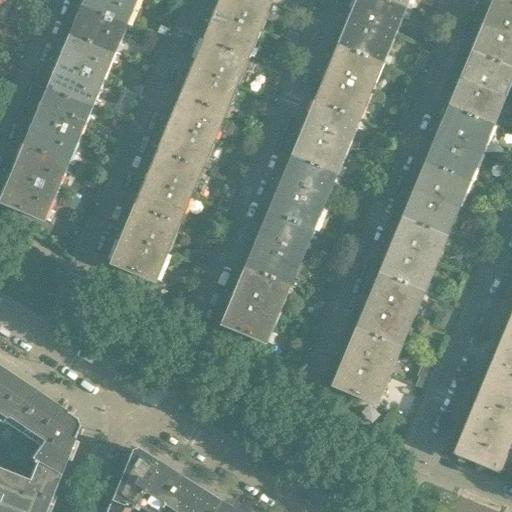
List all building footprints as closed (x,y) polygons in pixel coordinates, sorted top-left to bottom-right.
[(127,25),(137,0),(83,0),(81,6),(127,25)] [(260,31),(272,3),(265,0),(219,0),(214,12),(260,31)] [(395,36),(407,9),(384,0),(355,0),(348,17),(395,36)] [(384,0),(407,9),(410,0),(384,0)] [(511,35),(511,3),(504,0),(492,0),(482,23),(511,35)] [(437,4),(433,16),(442,20),(447,8),(437,4)] [(115,53),(127,25),(81,6),(69,34),(110,51),(115,53)] [(249,59),(260,31),(214,12),(203,40),(243,57),(249,59)] [(384,64),(395,37),(395,36),(348,17),(337,45),(384,64)] [(511,68),(511,35),(482,23),(471,51),(511,68)] [(288,31),(284,39),(294,43),(297,35),(288,31)] [(103,81),(115,53),(110,51),(69,34),(58,62),(103,81)] [(151,39),(149,44),(151,51),(158,53),(162,43),(151,39)] [(237,87),(249,59),(243,57),(203,40),(191,67),(237,87)] [(372,92),(384,64),(337,45),(326,72),(372,92)] [(506,98),(511,83),(511,68),(471,51),(459,78),(506,98)] [(416,58),(413,66),(422,70),(425,62),(416,58)] [(92,108),(103,81),(58,62),(46,89),(92,108)] [(226,115),(237,87),(191,67),(180,95),(226,115)] [(360,120),(372,92),(326,72),(314,100),(360,120)] [(494,125),(506,98),(459,78),(448,106),(494,125)] [(262,84),(258,93),(271,99),(275,89),(262,84)] [(80,136),(92,108),(46,89),(35,117),(80,136)] [(214,143),(226,115),(180,95),(168,124),(214,143)] [(128,96),(122,109),(132,113),(137,100),(128,96)] [(349,148),(360,120),(314,100),(302,128),(349,148)] [(482,154),(494,125),(448,106),(436,135),(482,154)] [(69,164),(80,136),(35,117),(23,145),(69,164)] [(203,170),(214,143),(168,124),(157,150),(203,170)] [(337,175),(349,148),(302,128),(291,155),(337,175)] [(471,181),(482,154),(436,135),(424,162),(471,181)] [(57,191),(69,164),(23,145),(12,172),(57,191)] [(191,197),(203,170),(157,150),(145,178),(191,197)] [(238,152),(233,165),(243,169),(248,157),(238,152)] [(326,203),(337,175),(291,155),(279,184),(326,203)] [(459,209),(471,181),(424,162),(413,190),(459,209)] [(45,220),(57,191),(12,172),(0,199),(0,200),(30,214),(29,216),(37,219),(38,217),(45,220)] [(180,225),(191,197),(145,178),(134,206),(174,223),(180,225)] [(314,231),(326,203),(279,184),(268,211),(308,228),(314,231)] [(448,237),(459,209),(413,190),(401,217),(442,234),(448,237)] [(168,253),(180,225),(174,223),(134,206),(122,234),(168,253)] [(303,258),(314,231),(308,228),(268,211),(256,239),(303,258)] [(348,216),(345,225),(355,230),(359,220),(348,216)] [(436,265),(448,237),(442,234),(401,217),(390,246),(436,265)] [(156,281),(168,253),(122,234),(110,262),(141,275),(140,277),(148,280),(149,278),(156,281)] [(291,286),(303,258),(256,239),(244,267),(291,286)] [(425,292),(436,265),(390,246),(378,273),(425,292)] [(279,315),(291,286),(244,267),(233,294),(279,315)] [(413,321),(425,292),(378,273),(366,301),(413,321)] [(268,342),(279,315),(233,294),(221,323),(252,336),(251,338),(259,341),(260,339),(268,342)] [(402,347),(413,321),(366,301),(355,327),(402,347)] [(511,395),(511,313),(482,383),(511,395)] [(390,376),(402,347),(355,327),(343,356),(390,376)] [(378,404),(390,376),(343,356),(332,384),(361,396),(360,399),(370,403),(371,400),(378,404)] [(0,422),(0,423),(2,421),(26,385),(7,372),(0,382),(0,422)] [(494,468),(511,424),(511,395),(482,383),(453,451),(494,468)] [(20,433),(44,397),(26,385),(2,421),(20,433)] [(39,446),(63,410),(44,397),(20,433),(38,446),(39,446)] [(58,474),(71,440),(77,426),(75,418),(63,410),(39,446),(38,446),(30,458),(35,461),(58,474)] [(133,504),(158,464),(138,451),(130,454),(112,498),(130,506),(131,504),(133,504)] [(42,511),(49,494),(58,474),(35,461),(28,479),(35,482),(23,511),(42,511)] [(151,511),(157,511),(179,478),(158,464),(133,504),(142,510),(144,507),(151,511)] [(0,511),(23,511),(35,482),(28,479),(0,468),(0,511)] [(185,511),(200,491),(179,478),(157,511),(185,511)] [(214,511),(220,503),(200,491),(185,511),(214,511)] [(127,511),(130,506),(112,498),(106,511),(127,511)] [(233,511),(220,503),(214,511),(233,511)]
